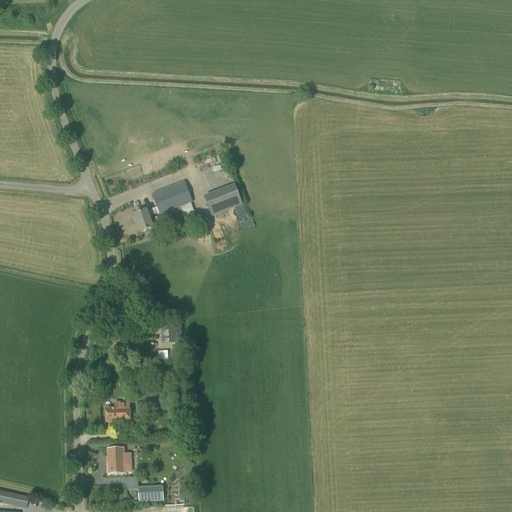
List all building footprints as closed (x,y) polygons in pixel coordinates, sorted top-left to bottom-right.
[(198,222),(191,204),(193,203),(185,182),(152,194),(157,208),(148,211),(148,210),(135,215),(141,233),(154,228),(150,217),(159,214),(160,215),(180,208),(187,227),(198,222)] [(212,217),(243,206),(235,185),(204,197),(212,217)] [(164,225),(161,216),(153,219),(156,227),(164,225)] [(181,326),(161,327),(162,345),(182,344),(181,326)] [(124,423),(130,422),(129,403),(117,404),(117,409),(106,409),(107,423),(115,423),(115,428),(124,428),(124,423)] [(108,474),(125,474),(124,449),(107,449),(108,474)] [(93,475),(93,501),(124,501),(124,475),(93,475)] [(138,489),(139,502),(163,500),(163,488),(138,489)] [(26,510),(29,498),(4,492),(1,504),(26,510)]
